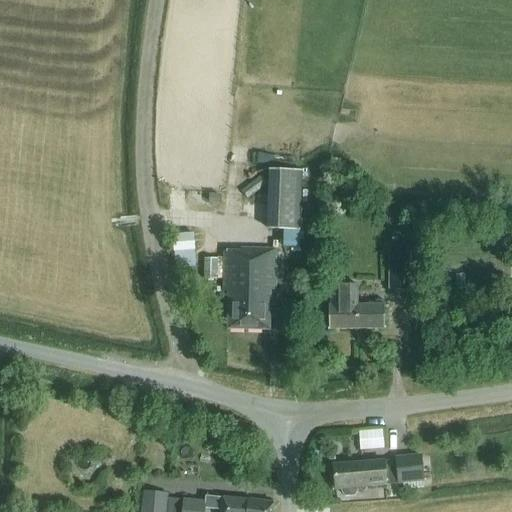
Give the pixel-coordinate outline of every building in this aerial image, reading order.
[(302,170),(268,170),(267,230),(300,231),(301,231),(302,170)] [(283,249),(299,249),(300,231),(283,231),(283,249)] [(196,268),(194,235),(175,236),(176,269),(196,268)] [(410,289),(410,248),(389,248),(389,290),(410,289)] [(275,306),(276,250),(240,249),(240,252),(224,252),(224,292),(228,292),(227,330),(270,330),(270,306),(275,306)] [(217,280),(217,260),(205,260),(204,280),(217,280)] [(358,306),(357,284),(328,285),(329,306),(329,330),(384,329),(384,305),(358,306)] [(423,482),(421,454),(394,457),(397,484),(423,482)] [(336,489),(341,488),(345,496),(350,496),(355,495),(358,487),(362,486),(362,487),(386,485),(384,462),(333,465),(336,489)] [(166,511),(168,495),(143,492),(140,511),(166,511)] [(272,511),(274,503),(222,498),(221,511),(272,511)] [(204,511),(206,502),(183,500),(182,511),(204,511)]
